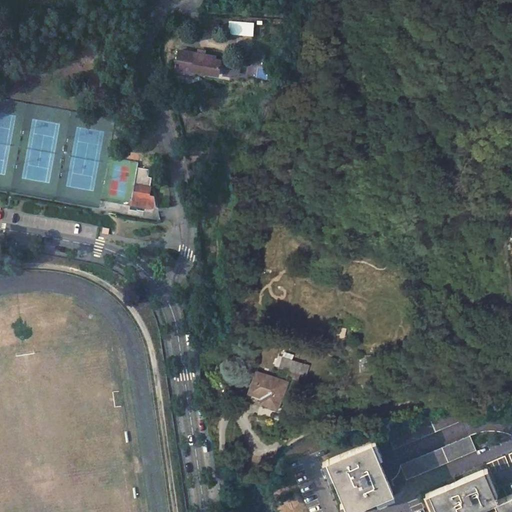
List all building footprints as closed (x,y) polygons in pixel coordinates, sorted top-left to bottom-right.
[(229,36),(254,36),(254,21),(229,21),(229,36)] [(249,54),(263,53),(263,45),(249,45),(249,54)] [(216,58),(179,58),(179,83),(200,83),(200,76),(221,76),(221,62),(216,62),(216,58)] [(248,66),(247,76),(267,78),(268,68),(248,66)] [(150,166),(137,164),(135,178),(130,203),(151,207),(151,205),(156,206),(154,195),(148,194),(150,186),(146,185),(143,184),(144,179),(147,180),(150,166)] [(367,233),(353,229),(351,236),(364,240),(367,233)] [(501,343),(492,344),(494,361),(511,359),(511,350),(502,351),(501,343)] [(308,359),(285,352),(282,364),(305,371),(308,359)] [(373,355),(362,356),(363,372),(374,371),(373,355)] [(454,363),(439,363),(440,373),(454,371),(454,363)] [(291,379),(259,370),(256,383),(252,381),(250,392),(263,396),(262,400),(284,406),(291,379)] [(459,402),(390,431),(397,448),(465,417),(459,402)] [(472,433),(404,462),(410,477),(478,448),(472,433)] [(376,439),(329,459),(351,510),(398,490),(376,439)] [(485,467),(426,491),(435,511),(466,511),(494,500),(498,511),(511,511),(511,490),(498,497),(485,467)]
